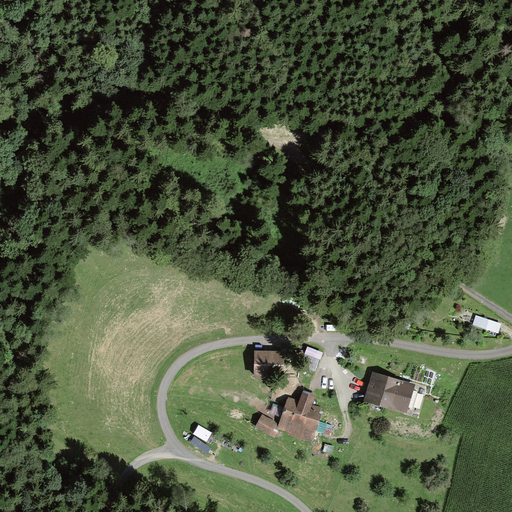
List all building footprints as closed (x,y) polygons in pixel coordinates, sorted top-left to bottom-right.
[(502,325),(476,316),(473,326),(498,334),(502,325)] [(311,346),(303,365),(316,371),(324,352),(311,346)] [(286,360),(258,361),(260,392),(287,390),(286,360)] [(416,395),(376,385),(370,412),(409,422),(416,395)] [(280,446),(283,440),(318,451),(322,439),(337,444),(341,428),(318,421),(322,406),(308,402),(302,421),(291,417),(286,433),(265,424),(258,436),(280,446)] [(208,441),(213,431),(200,424),(191,443),(208,451),(212,443),(208,441)]
